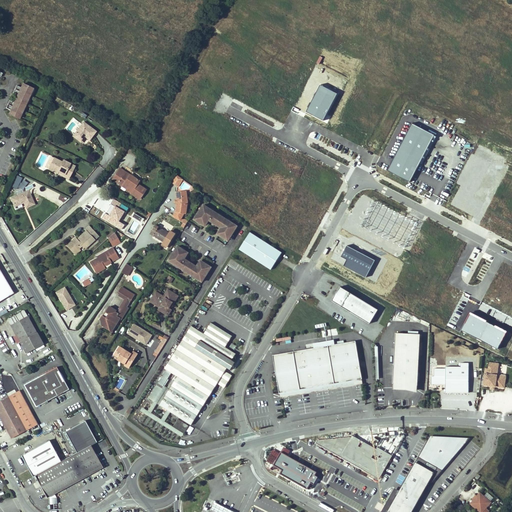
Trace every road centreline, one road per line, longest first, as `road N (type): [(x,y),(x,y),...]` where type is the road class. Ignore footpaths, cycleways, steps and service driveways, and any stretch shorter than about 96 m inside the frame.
road 1 (unclassified): [(250,445),(377,421),(493,423)]
road 2 (residential): [(227,242),(111,421)]
road 3 (primary): [(0,239),(103,414)]
road 4 (unclassified): [(250,445),(241,382),(310,272)]
road 5 (residential): [(511,258),(361,179)]
road 6 (residential): [(361,179),(300,147),(298,138),(322,134),(365,165)]
